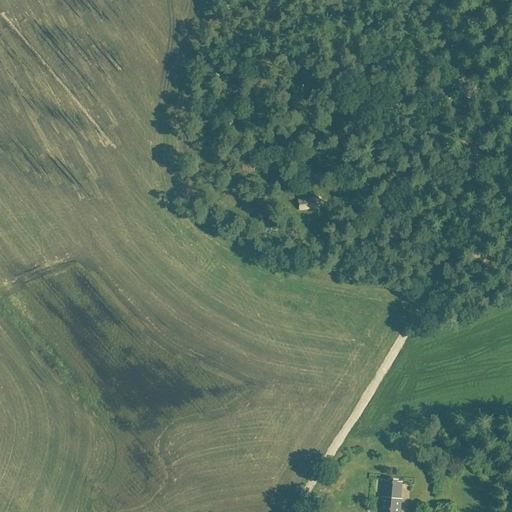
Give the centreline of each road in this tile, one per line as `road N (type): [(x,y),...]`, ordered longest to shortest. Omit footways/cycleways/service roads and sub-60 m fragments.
road 1 (track): [(300,511),(470,227),(478,194)]
road 2 (track): [(435,0),(476,116),(478,194)]
